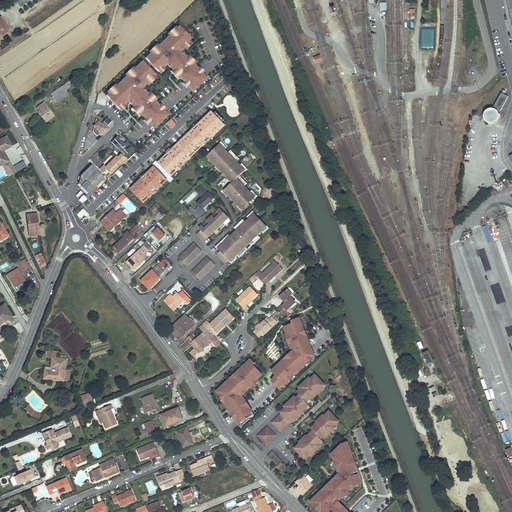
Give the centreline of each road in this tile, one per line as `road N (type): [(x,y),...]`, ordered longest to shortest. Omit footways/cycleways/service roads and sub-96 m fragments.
road 1 (track): [(454,511),(262,0)]
road 2 (unknown): [(477,223),(458,252),(511,410)]
road 3 (residential): [(46,510),(229,435)]
road 4 (tertiary): [(199,388),(82,241)]
road 5 (residential): [(0,399),(59,259)]
